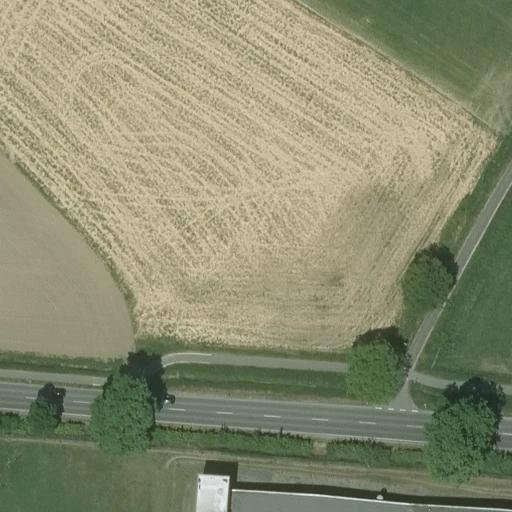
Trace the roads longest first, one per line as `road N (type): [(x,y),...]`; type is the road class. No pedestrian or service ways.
road 1 (secondary): [(0,397),(393,426)]
road 2 (unclassified): [(393,426),(402,374),(511,174)]
